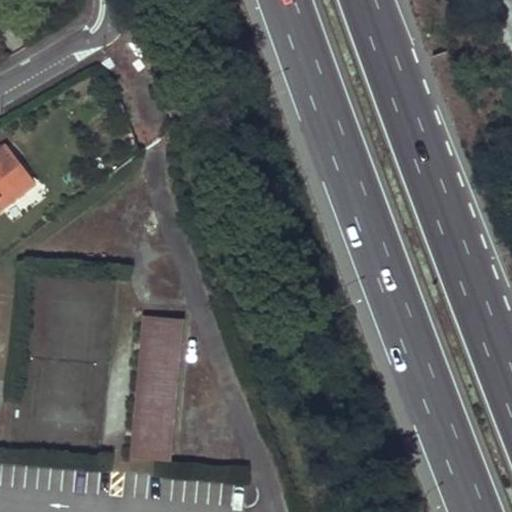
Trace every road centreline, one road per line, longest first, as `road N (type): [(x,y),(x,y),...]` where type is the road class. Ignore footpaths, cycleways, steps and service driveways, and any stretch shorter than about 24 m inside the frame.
road 1 (motorway): [(284,0),(476,511)]
road 2 (motorway): [(511,392),(366,0)]
road 3 (residential): [(0,86),(99,28),(112,0)]
